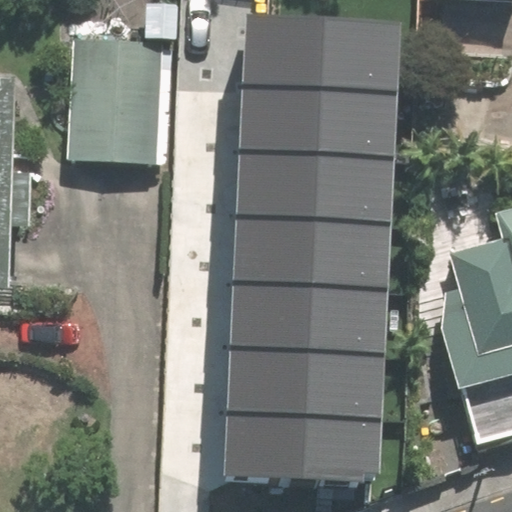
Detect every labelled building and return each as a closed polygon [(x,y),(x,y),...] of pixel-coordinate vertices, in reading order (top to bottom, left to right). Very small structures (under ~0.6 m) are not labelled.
[(426,0),(426,28),(506,32),(508,0),(426,0)] [(71,44),(65,166),(157,171),(163,48),(71,44)] [(0,84),(0,295),(8,295),(11,232),(31,232),(33,179),(12,179),(14,85),(0,84)] [(342,159),(386,160),(387,108),(298,107),(297,158),(342,159)] [(434,289),(454,362),(509,347),(511,358),(511,186),(469,198),(489,274),(434,289)] [(248,359),(249,467),(319,467),(318,443),(373,443),(372,352),(360,354),(360,223),(335,223),(335,233),(303,233),(303,221),(221,222),(222,358),(248,359)]
